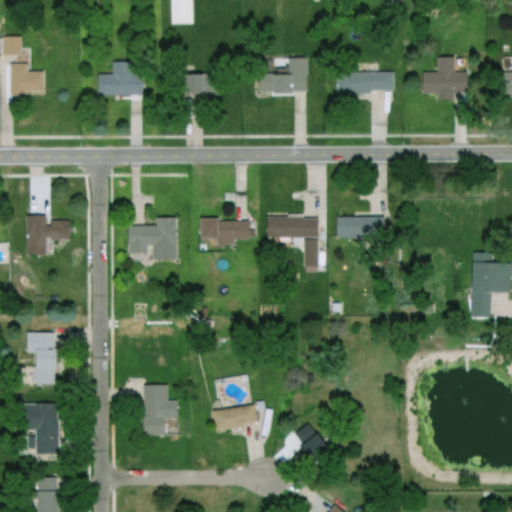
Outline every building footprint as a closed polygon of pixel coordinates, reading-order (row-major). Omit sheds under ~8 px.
[(167,0),(191,0),(191,22),(168,22),(167,0)] [(0,36),(19,36),(19,54),(0,55),(0,36)] [(420,71),(436,71),(436,54),(452,54),(452,71),(466,70),(466,89),(453,89),(453,98),(436,98),(436,89),(420,90),(420,71)] [(255,74),(287,74),(288,57),(303,57),(303,91),(255,91),(255,74)] [(96,94),(96,73),(111,73),(111,61),(131,61),(131,73),(145,73),(145,94),(96,94)] [(6,63),(24,63),(24,71),(40,71),(40,93),(6,93),(6,63)] [(334,70),(390,69),(390,88),(370,88),(370,93),(334,93),(334,70)] [(500,71),(511,71),(511,96),(500,96),(500,71)] [(171,72),(218,72),(218,95),(171,95),(171,72)] [(266,215),(316,214),(316,236),(266,236),(266,215)] [(23,215),(42,215),(42,226),(46,226),(46,220),(71,220),(71,240),(46,240),(46,236),(42,236),(42,253),(24,253),(23,215)] [(126,224),(156,224),(156,215),(175,215),(176,260),(152,260),(152,243),(146,243),(146,252),(127,252),(126,224)] [(336,215),(384,215),(384,237),(336,237),(336,215)] [(199,217),(216,217),(216,220),(248,220),(248,238),(236,238),(236,237),(232,237),(232,242),(223,242),(223,246),(218,246),(218,237),(199,237),(199,217)] [(301,239),(315,239),(315,267),(301,267),(301,239)] [(471,252),(491,252),(491,261),(511,261),(510,290),(490,290),(489,314),(469,313),(471,252)] [(329,302),(339,302),(339,311),(329,311),(329,302)] [(54,332),(54,383),(18,383),(18,364),(34,364),(34,352),(26,352),(25,332),(54,332)] [(143,384),(167,384),(166,399),(177,399),(176,418),(164,417),(163,433),(142,432),(143,384)] [(55,402),(55,452),(35,452),(35,429),(15,429),(14,402),(55,402)] [(210,409),(253,403),(255,424),(213,430),(210,409)] [(298,446),(302,443),(294,432),(306,422),(315,433),(317,431),(328,445),(309,461),(298,446)] [(56,476),(55,511),(32,511),(32,476),(56,476)] [(324,511),(333,503),(342,511),(324,511)]
